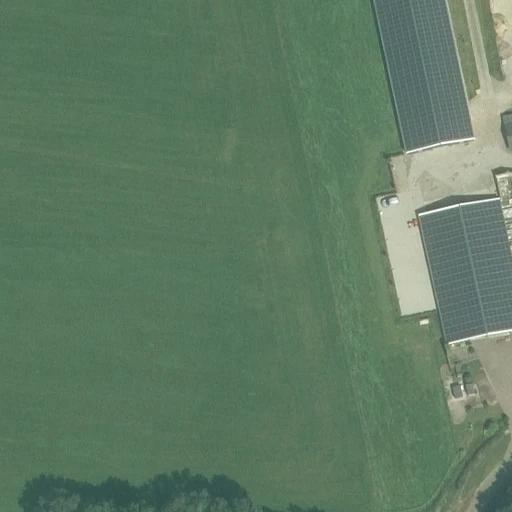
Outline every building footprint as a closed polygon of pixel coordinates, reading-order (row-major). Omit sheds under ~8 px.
[(443,0),(373,0),(405,156),(472,142),(443,0)] [(340,172),(371,168),(364,105),(333,108),(340,172)] [(511,152),(511,114),(503,117),(511,152)] [(511,173),(494,178),(499,200),(511,261),(511,173)] [(511,261),(499,200),(419,219),(449,347),(511,332),(511,261)] [(472,386),(466,387),(468,397),(474,396),(472,386)]
